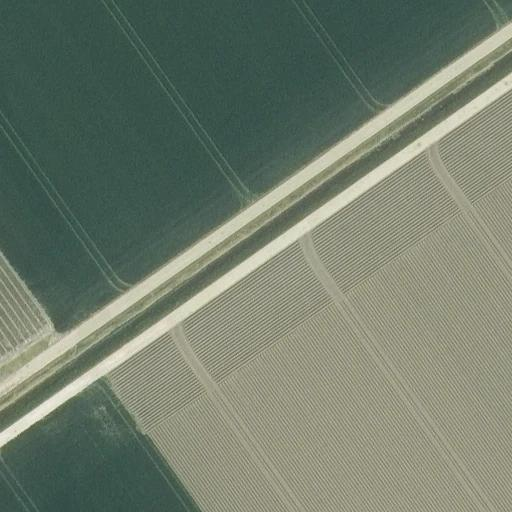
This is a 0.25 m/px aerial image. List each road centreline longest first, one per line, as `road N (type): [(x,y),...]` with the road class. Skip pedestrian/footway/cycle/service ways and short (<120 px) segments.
road 1 (track): [(0,441),(511,79)]
road 2 (track): [(511,30),(0,391)]
